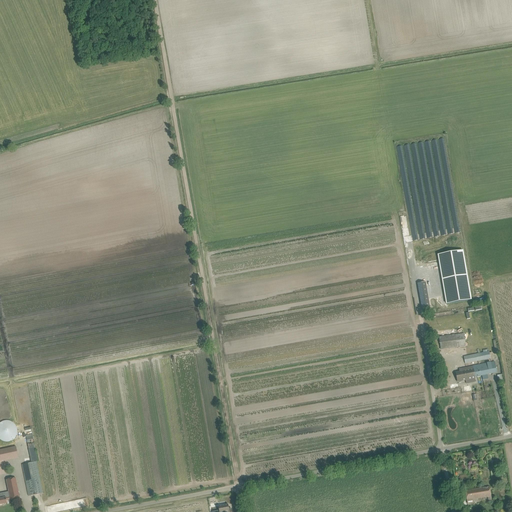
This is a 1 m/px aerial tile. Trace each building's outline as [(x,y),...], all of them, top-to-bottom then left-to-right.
[(461,237),(434,242),(444,298),(442,298),(443,304),(472,299),(461,237)] [(419,239),(414,240),(419,267),(423,267),(419,239)] [(423,280),(424,271),(416,271),(415,279),(423,280)] [(425,282),(417,283),(422,308),(430,307),(425,282)] [(491,320),(486,321),(486,319),(473,321),(475,334),(493,330),(491,320)] [(436,347),(440,347),(441,350),(466,346),(464,333),(434,338),(436,347)] [(464,357),(465,363),(490,358),(489,351),(464,357)] [(473,367),(464,368),(459,369),(460,372),(456,373),(458,381),(475,378),(475,377),(497,372),(494,362),(473,366),(473,367)] [(0,439),(1,440),(2,441),(3,441),(4,441),(5,441),(6,442),(7,442),(8,442),(9,441),(10,441),(11,441),(12,440),(13,440),(14,439),(14,438),(15,438),(15,437),(16,436),(16,435),(17,435),(17,434),(17,433),(17,432),(17,431),(17,430),(17,429),(17,428),(17,427),(16,426),(15,425),(15,424),(14,424),(13,423),(13,422),(12,422),(11,421),(10,421),(9,421),(8,421),(7,420),(6,421),(5,421),(4,421),(3,421),(2,421),(1,422),(0,422),(0,439)] [(0,450),(0,461),(18,458),(16,447),(0,450)] [(23,465),(28,491),(29,496),(43,493),(37,462),(23,465)] [(10,497),(0,498),(0,504),(7,503),(7,500),(20,498),(16,478),(7,480),(10,497)] [(473,499),(487,497),(488,502),(492,502),(490,487),(472,490),(465,491),(467,504),(474,503),(473,499)]
